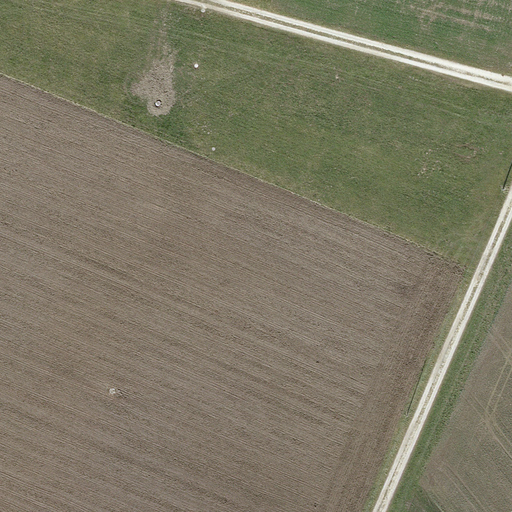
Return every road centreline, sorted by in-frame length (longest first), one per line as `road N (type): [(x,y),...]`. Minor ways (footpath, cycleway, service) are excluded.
road 1 (track): [(381,511),(511,197)]
road 2 (track): [(511,84),(194,0)]
